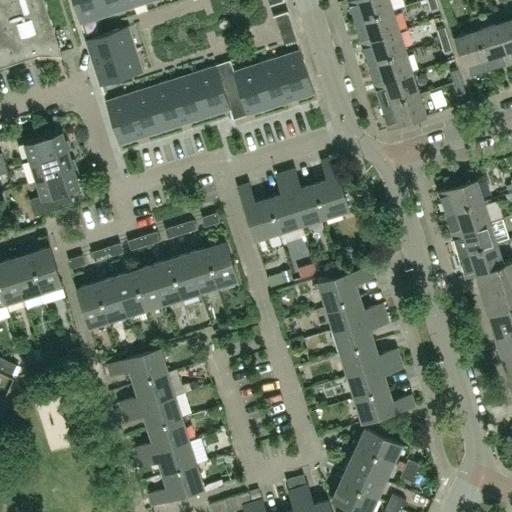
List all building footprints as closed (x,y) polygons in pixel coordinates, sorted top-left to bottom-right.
[(0,0),(0,64),(38,53),(60,53),(61,53),(44,0),(0,0)] [(104,15),(98,0),(73,0),(82,23),(83,23),(83,22),(91,19),(104,15)] [(126,8),(123,0),(98,0),(104,15),(125,8),(126,8)] [(147,1),(146,0),(123,0),(126,8),(135,5),(147,1)] [(393,9),(389,0),(346,0),(354,21),(393,9)] [(439,10),(435,0),(426,0),(430,12),(439,10)] [(399,30),(393,9),(354,21),(360,42),(399,30)] [(286,10),(272,15),(272,16),(275,15),(277,22),(289,18),(286,10)] [(511,60),(511,17),(496,23),(508,62),(511,60)] [(289,18),(277,22),(279,29),(291,25),(289,18)] [(508,62),(496,23),(475,30),(488,68),(508,62)] [(448,38),(443,24),(435,27),(439,40),(448,38)] [(129,26),(129,25),(84,39),(85,40),(90,55),(93,55),(95,61),(135,48),(128,26),(129,26)] [(291,25),(279,29),(282,36),(293,32),(291,25)] [(406,51),(399,30),(360,42),(367,64),(406,51)] [(488,68),(475,30),(454,36),(466,75),(488,68)] [(295,39),(293,32),(282,36),(281,36),(283,41),(284,43),(295,39)] [(452,51),(448,38),(439,40),(443,54),(452,51)] [(139,60),(135,48),(95,61),(97,66),(94,67),(99,83),(98,83),(99,84),(144,70),(143,69),(142,69),(139,60)] [(314,93),(299,48),(298,49),(277,56),(290,97),(296,95),(297,97),(312,92),(312,93),(314,93)] [(412,72),(406,51),(367,64),(373,84),(412,72)] [(290,97),(277,56),(255,63),(269,106),(285,101),(284,99),(290,97)] [(234,69),(230,59),(229,60),(222,62),(225,72),(234,69)] [(269,106),(255,63),(234,70),(232,71),(236,81),(239,92),(243,103),(246,113),(247,114),(248,114),(247,110),(252,109),(253,111),(269,106)] [(233,119),(215,64),(214,64),(214,65),(193,72),(207,115),(223,110),(222,107),(227,105),(232,119),(233,119)] [(461,80),(457,66),(448,69),(453,82),(461,80)] [(232,71),(234,70),(234,69),(225,72),(228,83),(236,81),(232,71)] [(207,115),(193,72),(171,79),(184,119),(190,117),(191,120),(207,115)] [(419,93),(412,72),(373,84),(380,105),(419,93)] [(184,119),(171,79),(149,86),(163,129),(179,124),(178,121),(184,119)] [(465,93),(461,80),(453,82),(457,96),(465,93)] [(239,92),(236,81),(228,83),(232,94),(239,92)] [(163,129),(149,86),(128,93),(141,133),(147,131),(147,134),(163,129)] [(422,94),(424,107),(448,104),(447,91),(422,94)] [(243,103),(239,92),(232,94),(236,105),(243,103)] [(141,133),(128,93),(107,99),(106,99),(105,99),(119,144),(121,143),(120,143),(136,138),(135,135),(141,133)] [(426,115),(419,93),(380,105),(387,128),(426,115)] [(246,113),(243,103),(236,105),(239,116),(246,113)] [(23,140),(29,160),(68,148),(71,147),(68,139),(65,140),(62,129),(23,140)] [(28,181),(35,179),(74,167),(77,166),(74,158),(71,159),(68,148),(29,160),(22,162),(28,181)] [(348,208),(332,155),(320,159),(326,178),(313,182),(324,215),(348,208)] [(73,202),(69,189),(83,185),(80,176),(77,177),(74,167),(35,179),(41,197),(29,200),(34,214),(73,202)] [(300,186),(294,168),(285,171),(301,223),(324,215),(313,182),(300,186)] [(267,197),(278,230),(301,223),(285,171),(275,174),(281,192),(267,197)] [(483,200),(475,178),(437,190),(444,212),(483,200)] [(278,230),(267,197),(255,201),(249,182),(238,185),(255,237),(278,230)] [(489,221),(483,200),(444,212),(450,233),(489,221)] [(219,221),(216,211),(201,216),(204,225),(219,221)] [(195,228),(192,218),(178,223),(181,232),(195,228)] [(496,242),(489,221),(450,233),(457,254),(496,242)] [(181,232),(178,223),(164,227),(167,237),(181,232)] [(159,240),(156,230),(141,234),(145,244),(159,240)] [(145,244),(141,234),(127,239),(130,249),(145,244)] [(237,278),(225,239),(205,245),(218,284),(237,278)] [(122,251),(119,242),(105,246),(108,255),(122,251)] [(503,263),(496,242),(457,254),(464,276),(475,273),(474,273),(503,263)] [(61,283),(49,245),(30,251),(42,290),(61,283)] [(199,290),(218,284),(205,245),(187,251),(199,290)] [(108,255),(105,246),(90,251),(93,260),(108,255)] [(42,290),(30,251),(11,257),(23,295),(42,290)] [(199,290),(187,251),(169,256),(182,295),(199,290)] [(85,263),(82,254),(68,258),(70,267),(85,263)] [(182,295),(169,256),(150,262),(163,301),(182,295)] [(11,257),(0,260),(0,284),(5,301),(23,295),(11,257)] [(511,283),(511,259),(503,263),(474,273),(475,273),(481,293),(511,283)] [(144,307),(163,301),(150,262),(132,268),(144,307)] [(354,280),(373,274),(370,264),(317,280),(325,304),(359,293),(354,280)] [(289,267),(280,270),(284,282),(293,280),(289,267)] [(114,274),(126,313),(144,307),(132,268),(114,274)] [(126,313),(114,274),(95,280),(108,319),(126,313)] [(108,319),(95,280),(76,286),(88,325),(108,319)] [(511,307),(511,283),(481,293),(488,315),(511,307)] [(382,301),(363,307),(359,293),(325,304),(332,327),(385,311),(382,301)] [(511,329),(511,307),(488,315),(494,335),(511,329)] [(373,339),(369,326),(388,320),(385,311),(332,327),(339,350),(373,339)] [(511,353),(511,329),(494,335),(501,356),(511,353)] [(377,353),(373,339),(339,350),(346,373),(399,356),(396,347),(377,353)] [(84,354),(81,345),(66,350),(69,359),(84,354)] [(133,381),(167,370),(159,346),(107,363),(110,373),(129,367),(133,381)] [(60,361),(57,352),(43,357),(45,366),(60,361)] [(511,375),(511,353),(501,356),(508,377),(511,375)] [(402,366),(399,356),(346,373),(353,395),(387,385),(383,372),(402,366)] [(0,366),(12,372),(17,363),(3,357),(0,362),(0,366)] [(45,366),(43,357),(28,361),(31,370),(45,366)] [(121,410),(174,393),(167,370),(133,381),(137,394),(118,400),(121,410)] [(391,399),(387,385),(353,395),(361,420),(414,403),(410,393),(391,399)] [(181,416),(174,393),(121,410),(124,419),(144,413),(148,426),(181,416)] [(133,446),(136,455),(188,439),(181,416),(148,426),(152,440),(133,446)] [(393,461),(401,443),(365,426),(356,444),(393,461)] [(196,462),(188,439),(136,455),(139,465),(158,459),(163,473),(196,462)] [(348,462),(385,479),(387,473),(393,461),(356,444),(348,462)] [(417,473),(421,464),(407,458),(403,467),(417,473)] [(203,485),(199,473),(196,462),(163,473),(167,485),(148,491),(151,502),(203,485)] [(377,496),(385,479),(348,462),(343,473),(340,479),(377,496)] [(413,482),(417,473),(403,467),(399,476),(413,482)] [(304,472),(294,475),(298,487),(307,484),(304,472)] [(332,498),(363,511),(369,511),(377,496),(340,479),(332,498)] [(307,484),(298,487),(305,511),(331,511),(328,498),(314,503),(307,484)] [(258,487),(248,490),(251,499),(261,496),(258,487)] [(284,511),(305,511),(298,487),(289,489),(295,509),(284,511)] [(402,507),(406,499),(392,492),(388,501),(402,507)] [(266,511),(262,498),(252,501),(253,503),(255,511),(266,511)] [(388,511),(399,511),(402,507),(388,501),(384,510),(388,511)] [(245,511),(255,511),(253,503),(244,506),(245,511)]
